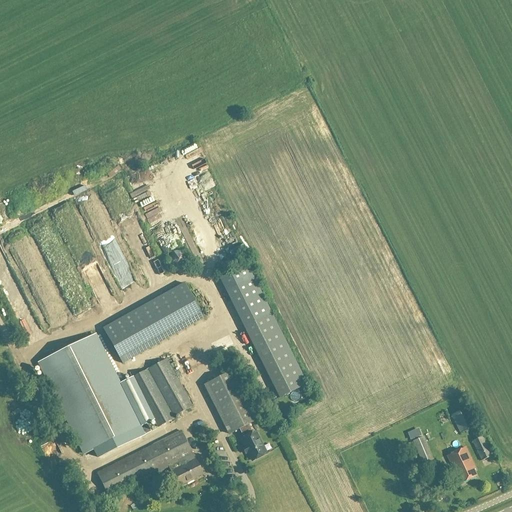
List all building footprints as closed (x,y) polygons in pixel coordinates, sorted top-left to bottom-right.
[(108,294),(87,242),(72,248),(94,300),(108,294)] [(277,399),(306,385),(244,264),(216,278),(277,399)] [(137,298),(129,281),(125,283),(126,286),(120,288),(126,303),(137,298)] [(185,286),(104,330),(122,362),(202,317),(185,286)] [(69,318),(62,322),(65,329),(73,325),(69,318)] [(95,336),(39,364),(84,454),(94,449),(99,459),(152,433),(147,423),(154,420),(131,379),(119,385),(95,336)] [(174,417),(192,407),(166,360),(148,369),(174,417)] [(146,370),(131,379),(154,420),(158,428),(173,419),(146,370)] [(240,440),(251,461),(265,454),(255,433),(252,434),(248,425),(258,420),(233,371),(203,386),(228,435),(238,430),(242,439),(240,440)] [(451,416),(460,434),(475,426),(467,408),(451,416)] [(181,432),(97,474),(108,497),(170,467),(173,472),(171,473),(178,488),(203,475),(196,460),(195,460),(181,432)] [(424,437),(413,442),(427,476),(437,471),(424,437)] [(483,437),(472,442),(481,462),(492,457),(483,437)] [(402,446),(407,463),(417,459),(411,444),(402,446)] [(430,448),(432,454),(445,451),(443,445),(430,448)] [(455,477),(458,476),(461,484),(477,477),(474,470),(475,470),(466,449),(447,457),(455,477)] [(142,501),(136,505),(139,511),(146,507),(142,501)]
